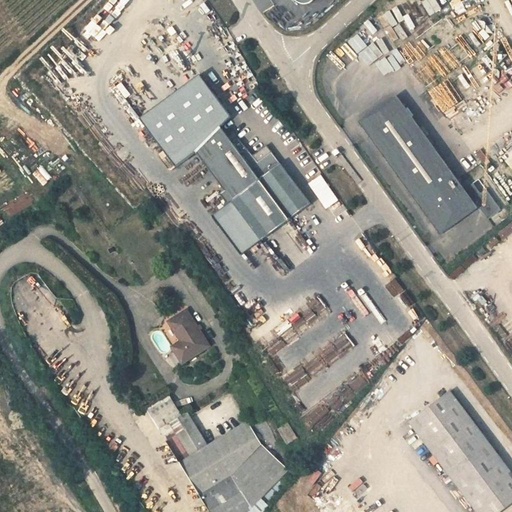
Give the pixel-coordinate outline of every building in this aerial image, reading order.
[(196,152),(221,127),(231,117),(200,74),(140,119),(176,167),(196,152)] [(469,201),(455,182),(456,181),(396,99),(364,122),(423,205),(424,204),(438,223),(469,201)] [(196,152),(225,190),(258,162),(238,137),(233,141),(221,127),(196,152)] [(262,240),(290,219),(311,204),(272,152),(258,162),(225,190),(220,194),(228,204),(232,201),(262,240)] [(310,184),(326,208),(338,199),(322,176),(310,184)] [(501,210),(479,179),(466,188),(488,219),(501,210)] [(232,201),(228,204),(213,215),(243,255),(262,240),(232,201)] [(444,232),(475,210),(469,201),(438,223),(444,232)] [(197,327),(187,310),(169,322),(182,341),(173,347),(177,352),(183,363),(210,346),(200,330),(197,327)] [(182,341),(169,322),(160,327),(163,331),(164,331),(164,332),(168,339),(169,339),(169,341),(173,347),(182,341)] [(183,363),(177,352),(172,355),(179,366),(184,363),(183,363)] [(511,472),(451,392),(410,422),(435,455),(439,461),(476,510),(477,511),(499,511),(511,502),(511,472)] [(170,398),(148,411),(181,463),(208,446),(186,411),(180,415),(170,398)] [(208,446),(181,463),(211,511),(244,511),(252,508),(288,470),(262,444),(248,422),(208,446)] [(297,438),(288,424),(279,429),(288,443),(297,438)] [(439,461),(435,455),(430,459),(434,465),(439,461)] [(252,508),(244,511),(263,511),(269,505),(268,504),(295,476),(288,470),(252,508)]
